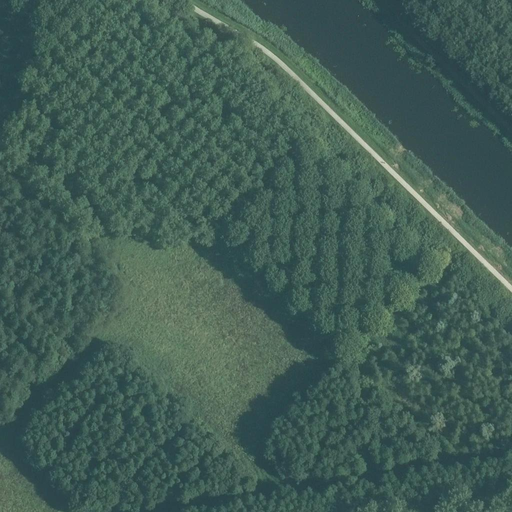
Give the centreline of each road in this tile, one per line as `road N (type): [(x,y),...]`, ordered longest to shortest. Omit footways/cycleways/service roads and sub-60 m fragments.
road 1 (track): [(511,465),(207,511)]
road 2 (track): [(0,439),(120,323),(142,316),(185,333)]
